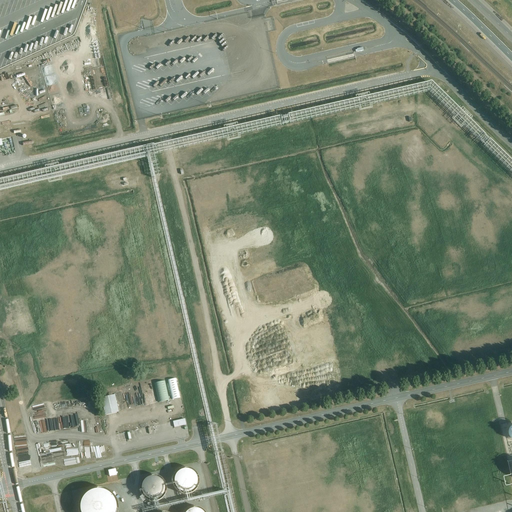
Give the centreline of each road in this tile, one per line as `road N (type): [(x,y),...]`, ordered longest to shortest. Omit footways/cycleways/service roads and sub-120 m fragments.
road 1 (unknown): [(162,133),(230,436)]
road 2 (unknown): [(29,49),(71,33),(87,36),(81,102),(105,107),(124,141)]
